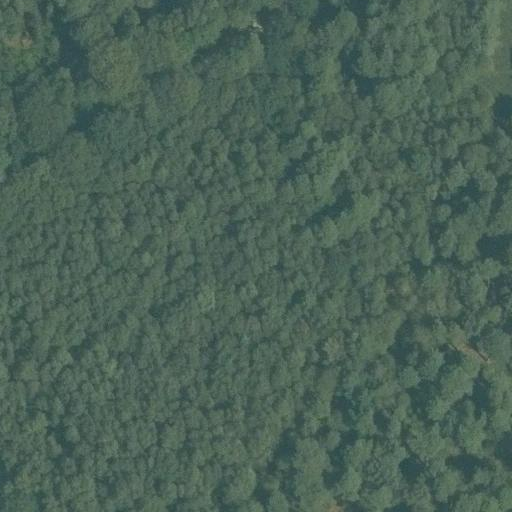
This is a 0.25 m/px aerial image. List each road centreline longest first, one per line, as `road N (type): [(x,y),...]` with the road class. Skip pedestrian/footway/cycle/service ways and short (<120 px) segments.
road 1 (track): [(163,88),(0,193)]
road 2 (track): [(303,0),(163,88)]
